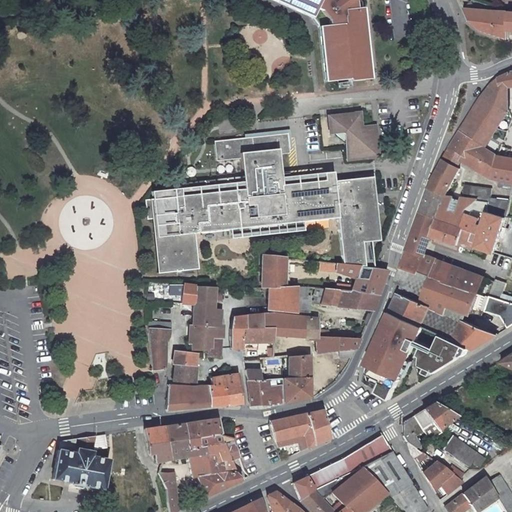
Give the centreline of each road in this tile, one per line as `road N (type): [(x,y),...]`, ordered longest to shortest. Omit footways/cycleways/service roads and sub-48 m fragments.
road 1 (unclassified): [(453,78),(380,303),(336,391)]
road 2 (unclassified): [(157,416),(64,425),(37,439),(9,494)]
road 3 (secondary): [(511,340),(383,418)]
